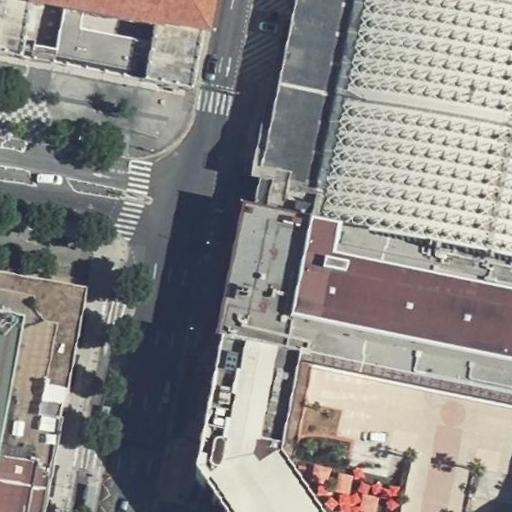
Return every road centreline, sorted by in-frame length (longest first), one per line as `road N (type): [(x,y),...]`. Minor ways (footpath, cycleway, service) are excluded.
road 1 (secondary): [(186,235),(131,511)]
road 2 (residential): [(195,189),(0,157)]
road 3 (secondary): [(232,0),(195,189)]
road 4 (residential): [(0,195),(186,235)]
